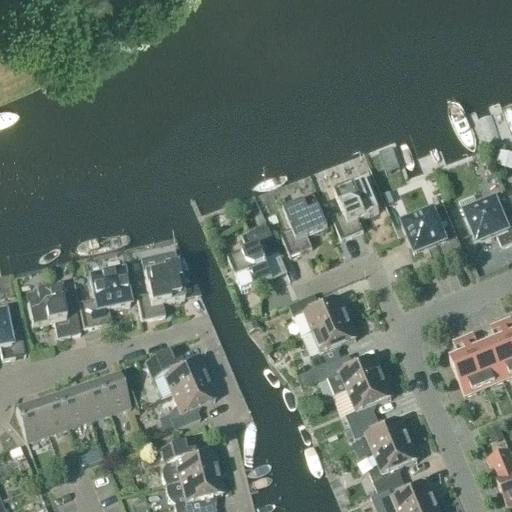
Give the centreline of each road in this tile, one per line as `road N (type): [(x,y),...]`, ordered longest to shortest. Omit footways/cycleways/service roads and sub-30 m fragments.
road 1 (residential): [(0,415),(10,384),(197,327),(240,415),(225,419),(246,511)]
road 2 (residential): [(473,511),(403,332)]
road 3 (residential): [(403,332),(379,270),(328,290),(303,283)]
